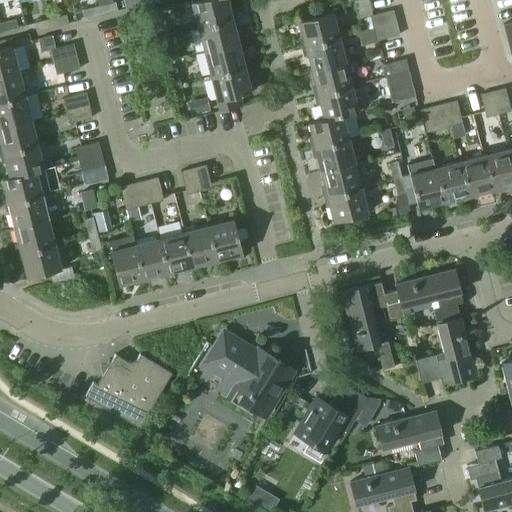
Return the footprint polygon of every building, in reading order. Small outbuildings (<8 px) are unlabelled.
[(197,0),(191,2),(197,27),(231,18),(225,0),(197,0)] [(98,6),(100,15),(116,10),(114,2),(98,6)] [(82,10),(84,19),(100,15),(98,6),(82,10)] [(369,16),(372,28),(395,22),(392,10),(373,15),(369,16)] [(297,21),(304,46),(337,37),(331,12),(297,21)] [(49,18),(51,27),(67,23),(65,14),(49,18)] [(33,22),(35,31),(51,27),(49,18),(33,22)] [(154,20),(158,37),(167,34),(163,18),(154,20)] [(197,27),(203,51),(237,43),(231,18),(197,27)] [(0,22),(0,30),(0,32),(17,28),(14,19),(0,22)] [(502,24),(505,37),(511,35),(511,21),(510,22),(503,24),(502,24)] [(372,28),(375,41),(377,40),(398,35),(397,31),(395,22),(372,28)] [(158,37),(162,53),(171,50),(167,34),(158,37)] [(304,46),(310,70),(344,62),(337,37),(304,46)] [(203,51),(209,76),(243,67),(237,43),(203,51)] [(49,49),(52,62),(75,56),(72,44),(49,49)] [(0,48),(0,75),(17,71),(11,46),(0,48)] [(52,62),(55,74),(78,68),(75,56),(52,62)] [(381,65),(384,77),(407,71),(405,62),(404,59),(384,64),(381,65)] [(310,70),(316,95),(350,86),(344,62),(310,70)] [(166,69),(171,85),(179,83),(175,67),(166,69)] [(209,76),(218,111),(241,105),(238,95),(249,92),(243,67),(209,76)] [(0,75),(0,101),(23,95),(17,71),(0,75)] [(384,77),(387,90),(411,83),(407,71),(384,77)] [(171,85),(175,101),(183,99),(179,83),(171,85)] [(387,90),(391,102),(414,96),(411,83),(387,90)] [(316,95),(323,118),(323,119),(341,114),(341,115),(357,111),(350,86),(316,95)] [(491,91),(497,114),(510,111),(504,88),(502,88),(491,91)] [(482,108),(485,117),(497,114),(491,91),(479,94),(482,108)] [(61,98),(64,111),(88,105),(84,93),(61,98)] [(0,101),(0,127),(30,119),(23,95),(0,101)] [(443,103),(449,127),(461,123),(458,114),(455,100),(443,103)] [(430,107),(436,130),(449,127),(443,103),(430,107)] [(64,111),(68,123),(91,117),(88,105),(64,111)] [(418,110),(424,133),(436,130),(430,107),(418,110)] [(307,122),(313,147),(347,139),(341,115),(341,114),(323,119),(323,118),(307,122)] [(0,127),(0,144),(2,153),(36,144),(30,119),(0,127)] [(379,131),(383,147),(392,145),(388,128),(379,131)] [(313,147),(320,172),(353,163),(347,139),(313,147)] [(74,147),(77,159),(100,154),(97,141),(74,147)] [(2,153),(8,177),(34,170),(34,171),(42,169),(36,144),(2,153)] [(511,171),(506,149),(482,155),(490,189),(511,183),(511,171)] [(77,159),(80,172),(103,166),(100,154),(77,159)] [(482,155),(457,162),(466,195),(490,189),(482,155)] [(388,163),(392,179),(400,177),(396,161),(388,163)] [(433,168),(442,202),(443,205),(453,203),(452,199),(466,195),(457,162),(433,168)] [(320,172),(326,196),(360,188),(353,163),(320,172)] [(192,168),(198,191),(210,188),(204,164),(192,168)] [(80,172),(83,184),(106,178),(103,166),(80,172)] [(179,171),(185,194),(198,191),(192,168),(179,171)] [(408,174),(417,208),(442,202),(433,168),(408,174)] [(7,203),(41,195),(48,193),(42,169),(34,171),(34,170),(8,177),(0,178),(7,203)] [(408,174),(400,176),(407,205),(415,203),(408,174)] [(143,180),(149,203),(162,200),(156,177),(143,180)] [(392,179),(396,195),(404,193),(400,177),(392,179)] [(131,183),(137,206),(149,203),(143,180),(131,183)] [(119,186),(125,209),(137,206),(131,183),(119,186)] [(326,196),(332,221),(366,213),(360,188),(326,196)] [(7,203),(13,228),(47,219),(41,195),(7,203)] [(83,219),(87,235),(96,233),(91,217),(83,219)] [(13,228),(19,252),(53,244),(47,219),(13,228)] [(207,226),(216,259),(241,253),(232,219),(207,226)] [(182,232),(191,266),(216,259),(207,226),(182,232)] [(158,238),(167,272),(191,266),(182,232),(158,238)] [(87,235),(91,251),(100,249),(96,233),(87,235)] [(106,241),(117,284),(142,278),(134,244),(131,235),(106,241)] [(134,244),(142,278),(167,272),(158,238),(134,244)] [(19,252),(26,277),(59,269),(53,244),(19,252)] [(435,323),(458,317),(455,304),(461,302),(453,269),(394,284),(396,290),(400,307),(401,307),(403,316),(409,314),(407,305),(435,298),(437,307),(431,309),(435,323)] [(400,307),(396,290),(382,293),(379,282),(341,291),(355,350),(363,347),(367,362),(379,359),(381,369),(393,366),(386,341),(378,343),(370,309),(384,305),(388,319),(403,316),(401,307),(400,307)] [(439,378),(440,384),(473,375),(458,317),(435,323),(444,358),(435,360),(434,354),(414,359),(420,383),(439,378)] [(241,403),(263,416),(292,370),(266,353),(263,357),(222,332),(203,363),(236,383),(234,387),(246,394),(241,403)] [(511,360),(500,363),(511,408),(511,360)] [(84,395),(138,427),(163,384),(150,376),(149,373),(145,374),(132,366),(129,370),(118,364),(100,369),(101,375),(96,384),(92,382),(84,395)] [(294,433),(321,450),(334,428),(344,434),(353,419),(366,398),(341,383),(328,405),(315,397),(294,433)] [(375,399),(366,398),(353,419),(364,426),(375,408),(375,399)] [(383,405),(386,413),(396,410),(394,402),(383,405)] [(413,450),(417,465),(440,459),(436,445),(442,443),(433,410),(375,425),(381,449),(416,440),(419,448),(413,450)] [(474,477),(482,510),(511,502),(511,477),(500,481),(494,459),(500,458),(497,445),(473,451),(477,464),(484,462),(487,474),(474,477)] [(374,475),(383,473),(380,461),(371,464),(374,475)] [(386,506),(387,511),(412,511),(409,501),(415,500),(407,467),(383,473),(374,475),(371,464),(362,466),(365,478),(349,482),(355,505),(390,496),(392,505),(386,506)]
